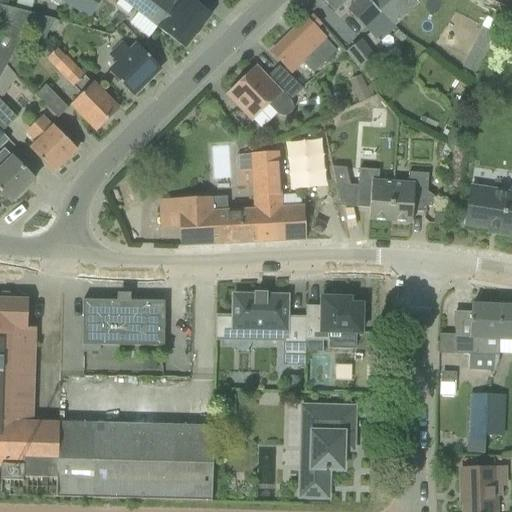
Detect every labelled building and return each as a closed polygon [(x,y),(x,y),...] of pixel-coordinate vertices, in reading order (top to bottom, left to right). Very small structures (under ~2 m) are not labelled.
[(17,0),(15,10),(31,15),(34,2),(25,0),(17,0)] [(59,0),(95,17),(103,0),(59,0)] [(178,0),(175,4),(169,0),(114,0),(117,2),(119,0),(121,0),(133,9),(157,28),(184,50),(211,15),(191,0),(178,0)] [(133,9),(121,0),(120,0),(116,5),(128,15),(133,9)] [(348,12),(378,43),(394,27),(379,12),(367,0),(322,0),(335,12),(347,0),(349,0),(354,5),(348,12)] [(367,0),(379,12),(390,0),(367,0)] [(0,77),(7,66),(16,50),(27,29),(35,16),(31,15),(15,10),(10,9),(0,26),(0,77)] [(27,29),(41,38),(50,20),(35,16),(27,29)] [(289,72),(290,71),(301,62),(306,67),(313,74),(336,51),(316,30),(321,25),(313,16),(307,21),(306,20),(271,53),(289,72)] [(346,52),(366,78),(372,72),(377,78),(390,66),(379,53),(375,57),(362,39),(346,52)] [(132,96),(160,69),(137,45),(130,52),(122,44),(109,57),(117,64),(109,72),(132,96)] [(113,106),(57,48),(45,58),(80,96),(71,104),(96,131),(111,117),(110,116),(106,113),(113,106)] [(16,50),(7,66),(14,70),(22,53),(16,50)] [(484,62),(469,54),(461,69),(476,76),(484,62)] [(268,105),(279,116),(280,117),(282,117),(283,117),(285,117),(287,117),(288,116),(290,115),(291,114),(292,113),(292,111),(293,109),(293,108),(293,106),(292,104),(291,103),(290,102),(287,99),(299,88),(279,66),(267,78),(256,67),(226,96),(251,121),(268,105)] [(68,109),(46,86),(35,96),(57,119),(68,109)] [(370,98),(365,87),(353,92),(358,103),(370,98)] [(0,131),(1,132),(17,118),(0,101),(0,131)] [(29,149),(53,173),(76,151),(53,127),(52,127),(42,117),(25,133),(36,143),(29,149)] [(0,148),(8,140),(1,132),(0,131),(0,148)] [(255,210),(257,243),(306,241),(304,207),(281,209),(278,165),(284,164),(283,139),(251,152),(254,188),(255,203),(264,202),(264,209),(255,210)] [(0,193),(10,204),(34,180),(12,158),(2,168),(0,166),(0,193)] [(336,185),(350,186),(346,168),(332,167),(336,185)] [(369,221),(389,222),(392,183),(378,182),(379,171),(360,169),(356,208),(370,209),(369,221)] [(426,213),(426,207),(432,207),(433,197),(427,194),(429,175),(409,173),(408,185),(392,183),(389,222),(412,224),(413,212),(426,213)] [(511,236),(511,191),(511,194),(471,188),(465,226),(499,231),(498,235),(511,236)] [(227,198),(217,198),(178,200),(180,247),(257,243),(255,210),(227,211),(227,198)] [(217,315),(216,315),(216,342),(217,342),(217,340),(259,341),(260,332),(285,332),(284,366),(305,366),(305,341),(306,317),(305,317),(305,319),(286,319),(287,298),(265,297),(266,295),(264,295),(264,298),(257,298),(257,295),(255,295),(255,297),(234,297),(234,317),(217,317),(217,315)] [(29,418),(32,419),(35,348),(35,347),(26,347),(26,330),(27,330),(28,301),(0,299),(0,466),(0,471),(0,481),(23,482),(23,478),(57,479),(58,424),(29,423),(29,418)] [(306,307),(306,317),(305,341),(330,342),(330,333),(361,334),(361,327),(364,327),(364,312),(362,312),(362,306),(350,305),(350,299),(321,299),(321,307),(306,307)] [(138,303),(119,303),(83,302),(83,328),(83,353),(100,354),(100,346),(163,347),(163,330),(163,303),(138,303)] [(471,306),(470,336),(455,336),(455,356),(498,357),(499,340),(501,308),(471,306)] [(511,308),(501,308),(499,340),(511,340),(511,308)] [(441,373),(441,383),(455,383),(456,373),(441,373)] [(289,377),(288,389),(300,390),(301,377),(289,377)] [(220,395),(219,416),(235,417),(236,396),(220,395)] [(487,398),(488,396),(471,395),(468,454),(484,454),(487,398)] [(504,438),(506,396),(488,396),(487,398),(485,437),(504,438)] [(344,435),(353,435),(354,409),(326,408),(326,414),(302,413),(299,498),(328,499),(329,470),(343,471),(344,435)] [(57,479),(56,498),(212,502),(214,428),(58,424),(57,479)] [(464,494),(464,511),(496,511),(496,497),(495,468),(461,470),(462,494),(464,494)]
